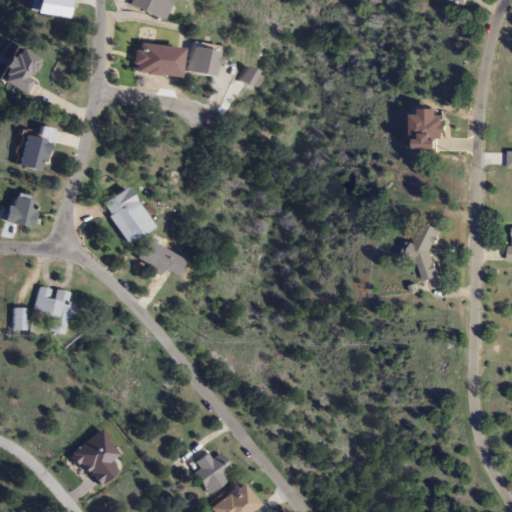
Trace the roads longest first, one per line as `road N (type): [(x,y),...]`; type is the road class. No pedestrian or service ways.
road 1 (residential): [(511,507),(482,448),(470,380),(478,122),(503,0)]
road 2 (residential): [(304,511),(122,292),(78,257),(0,247)]
road 3 (residential): [(57,252),(94,91),(99,0)]
